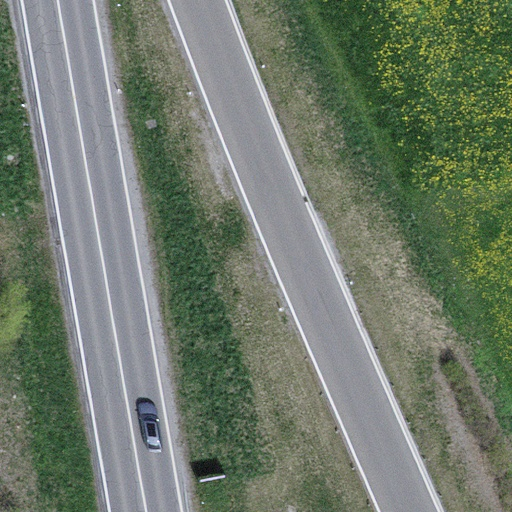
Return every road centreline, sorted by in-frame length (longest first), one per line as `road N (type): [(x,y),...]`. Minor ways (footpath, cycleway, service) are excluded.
road 1 (trunk): [(412,511),(198,0)]
road 2 (trunk): [(59,0),(147,511)]
